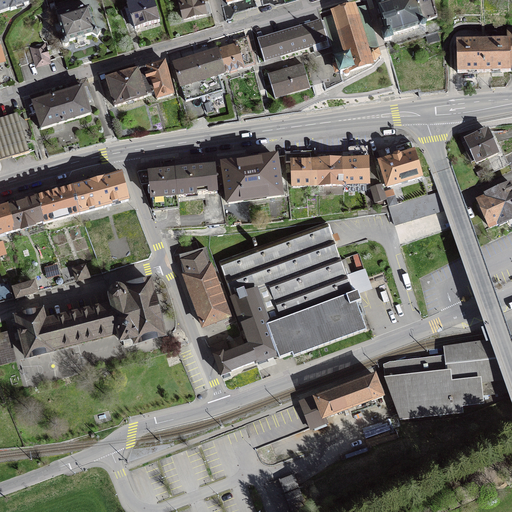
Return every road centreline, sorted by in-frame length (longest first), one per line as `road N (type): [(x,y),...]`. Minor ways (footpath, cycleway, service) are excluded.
road 1 (residential): [(0,99),(328,0)]
road 2 (secondary): [(121,152),(422,112)]
road 3 (residential): [(422,112),(511,370)]
road 4 (residential): [(224,406),(450,316)]
road 5 (residential): [(0,489),(131,431),(224,406)]
road 6 (residential): [(164,264),(0,315)]
road 7 (residential): [(164,264),(224,406)]
road 8 (secondary): [(0,185),(121,152)]
